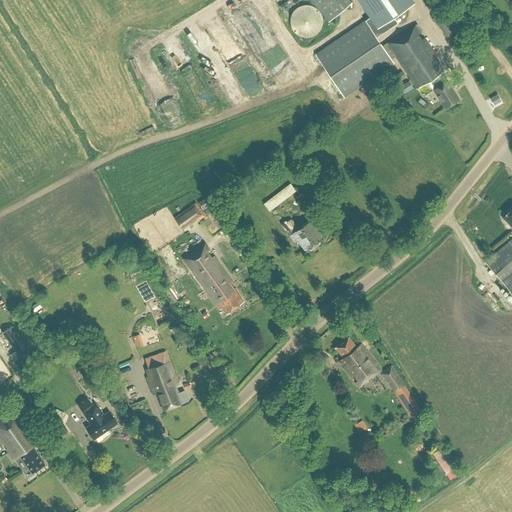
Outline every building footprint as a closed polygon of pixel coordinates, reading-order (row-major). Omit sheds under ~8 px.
[(349,0),(310,0),(329,21),(351,2),(349,0)] [(360,0),(372,16),(371,16),(315,55),(344,97),(393,63),(391,59),(395,56),(417,89),(429,80),(443,71),(438,63),(437,64),(432,56),(435,54),(424,38),(421,40),(418,35),(422,32),(417,24),(383,47),(376,37),(398,23),(394,17),(412,4),(409,0),(360,0)] [(297,8),(296,9),(295,9),(294,10),(293,12),(292,13),(291,14),(291,15),(290,16),(290,18),(290,19),(290,21),(290,22),(290,24),(290,25),(291,26),(291,28),(292,29),(293,30),(293,31),(294,32),(295,33),(296,34),(298,35),(299,36),(300,36),(302,37),(303,37),(304,37),(306,37),(307,37),(309,37),(310,37),(311,36),(313,36),(314,35),(315,35),(316,34),(317,33),(318,32),(319,30),(320,29),(321,28),(321,27),(322,25),(322,24),(322,22),(322,21),(322,19),(322,18),(322,16),(321,15),(321,14),(320,13),(319,12),(318,10),(317,9),(316,9),(315,8),(314,7),(313,6),(311,6),(310,5),(309,5),(307,5),(306,5),(305,5),(303,5),(302,5),(301,6),(299,6),(298,7),(297,8)] [(432,18),(451,43),(464,33),(445,8),(432,18)] [(422,97),(433,90),(435,89),(429,80),(417,89),(422,97)] [(445,108),(458,99),(446,81),(433,90),(445,108)] [(290,183),(263,202),(294,244),(298,241),(305,250),(323,237),(310,220),(316,215),(303,198),(299,200),(296,196),(296,192),(290,183)] [(173,217),(175,219),(182,229),(197,218),(199,220),(205,215),(196,202),(173,217)] [(511,226),(511,227),(511,206),(502,216),(511,226)] [(484,261),(511,293),(511,238),(484,261)] [(221,308),(226,314),(243,302),(229,282),(232,281),(213,255),(211,257),(207,251),(209,249),(205,243),(183,258),(219,309),(221,308)] [(2,332),(19,357),(29,350),(12,325),(2,332)] [(139,334),(132,336),(135,345),(139,344),(140,346),(143,345),(139,334)] [(350,376),(353,375),(357,380),(354,382),(358,386),(361,384),(360,383),(370,376),(371,376),(380,369),(360,343),(356,346),(349,336),(334,347),(342,357),(340,358),(345,364),(343,367),(350,376)] [(178,385),(168,361),(165,350),(145,358),(148,368),(151,375),(146,377),(153,394),(157,392),(164,411),(181,405),(174,387),(178,385)] [(420,409),(404,385),(405,384),(391,364),(380,373),(394,392),(395,391),(411,415),(420,409)] [(95,391),(102,401),(109,396),(102,386),(95,391)] [(92,403),(87,396),(77,404),(82,411),(92,403)] [(95,403),(82,412),(90,423),(85,427),(93,438),(117,423),(109,411),(103,415),(95,403)] [(38,442),(14,407),(0,416),(0,440),(13,459),(19,455),(31,472),(43,463),(32,447),(38,442)] [(56,409),(52,416),(61,421),(65,414),(56,409)] [(455,465),(443,447),(437,450),(449,470),(455,465)]
